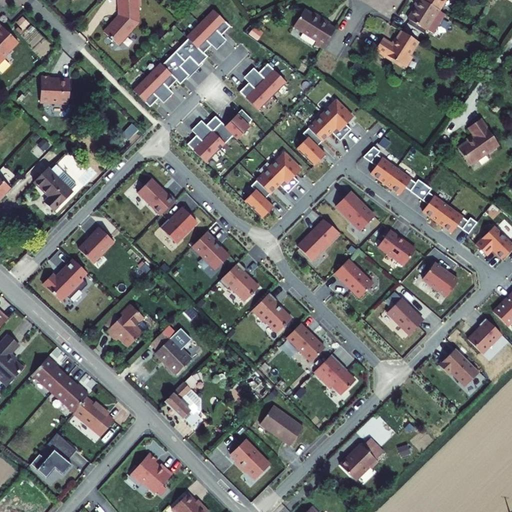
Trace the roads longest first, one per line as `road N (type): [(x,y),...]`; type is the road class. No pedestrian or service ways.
road 1 (residential): [(392,380),(485,291),(483,272),(345,162)]
road 2 (residential): [(154,143),(6,286)]
road 3 (residential): [(6,286),(148,416)]
road 4 (residential): [(392,380),(263,242)]
road 5 (residential): [(258,511),(392,380)]
road 6 (residential): [(263,242),(154,143)]
road 7 (residential): [(148,416),(241,511)]
